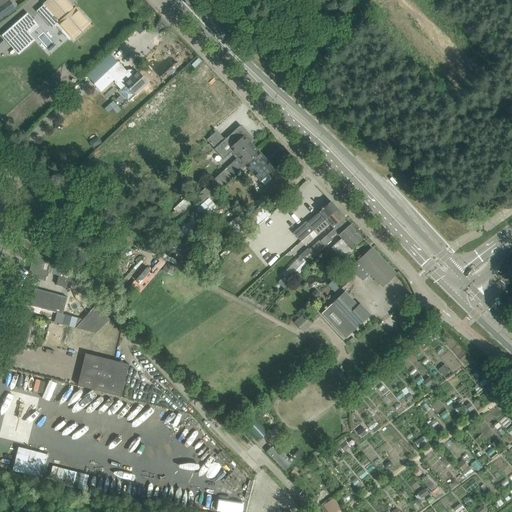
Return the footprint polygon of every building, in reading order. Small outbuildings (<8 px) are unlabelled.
[(0,0),(0,21),(17,9),(16,7),(18,5),(14,0),(0,0)] [(48,0),(45,3),(36,11),(47,23),(56,15),(62,21),(67,28),(65,29),(73,37),(74,37),(76,38),(80,34),(81,32),(80,31),(88,23),(81,15),(80,17),(76,13),(78,11),(75,8),(74,9),(65,0),(48,0)] [(28,13),(3,35),(19,54),(35,40),(29,34),(39,26),(28,13)] [(134,72),(130,72),(128,70),(126,71),(118,62),(107,71),(114,79),(113,80),(115,82),(114,82),(120,89),(119,90),(129,100),(148,83),(136,71),(134,72)] [(114,79),(107,71),(94,84),(101,92),(113,80),(114,79)] [(58,87),(51,91),(56,100),(63,95),(58,87)] [(238,159),(196,197),(201,203),(242,168),(243,168),(246,165),(253,159),(251,157),(258,151),(250,143),(253,140),(240,125),(225,140),(216,130),(206,139),(224,158),(231,151),(238,159)] [(97,137),(89,142),(93,148),(100,143),(97,137)] [(253,159),(246,165),(264,184),(271,178),(267,174),(273,168),(258,151),(251,157),(253,159)] [(0,234),(2,237),(5,228),(2,225),(7,221),(12,204),(0,191),(0,234)] [(300,241),(313,230),(316,227),(337,208),(330,201),(307,222),(305,221),(292,232),(300,241)] [(201,206),(207,213),(211,211),(204,203),(201,206)] [(261,205),(246,218),(256,228),(270,215),(261,205)] [(329,224),(333,229),(337,225),(336,223),(344,216),(337,208),(316,227),(313,230),(317,235),(329,224)] [(241,213),(224,228),(226,229),(225,230),(236,243),(248,231),(244,226),(249,222),(241,213)] [(190,215),(170,232),(178,241),(186,234),(187,236),(199,226),(202,230),(206,227),(195,214),(192,217),(190,215)] [(351,249),(363,239),(344,216),(336,223),(337,225),(333,229),(319,241),(324,247),(332,239),(330,237),(335,233),(338,236),(339,235),(342,238),(331,248),(340,258),(346,258),(353,252),(351,249)] [(286,217),(283,221),(291,229),(295,225),(286,217)] [(28,273),(29,273),(37,275),(36,278),(45,280),(51,257),(37,242),(28,273)] [(297,259),(282,274),(285,277),(290,282),(307,264),(307,263),(315,256),(314,255),(309,249),(307,248),(299,255),(300,255),(297,259)] [(364,280),(368,276),(370,274),(382,287),(396,274),(371,248),(351,267),(364,280)] [(167,260),(160,257),(158,259),(159,260),(156,264),(157,264),(160,268),(167,260)] [(167,263),(163,270),(173,275),(177,268),(167,263)] [(70,288),(72,279),(61,267),(56,285),(70,288)] [(144,287),(154,275),(151,273),(149,272),(139,283),(143,287),(144,287)] [(332,282),(328,285),(334,292),(338,289),(332,282)] [(67,297),(35,288),(30,305),(63,314),(67,297)] [(343,339),(368,316),(345,291),(320,314),(343,339)] [(95,332),(109,319),(96,304),(82,320),(63,315),(61,323),(95,332)] [(302,331),(310,324),(302,315),(294,322),(302,331)] [(13,332),(11,336),(9,344),(25,348),(32,323),(16,319),(13,332)] [(79,352),(84,336),(46,326),(42,342),(79,352)] [(85,353),(77,385),(100,391),(121,396),(128,364),(85,353)] [(11,386),(41,396),(46,382),(16,371),(11,386)] [(252,415),(242,425),(256,441),(267,431),(252,415)] [(18,447),(12,470),(41,478),(47,454),(18,447)] [(271,448),(266,453),(284,471),(302,453),(298,450),(289,459),(283,452),(279,456),(271,448)] [(430,490),(434,485),(426,477),(421,481),(430,490)] [(323,506),(327,511),(335,511),(341,508),(333,497),(323,506)]
